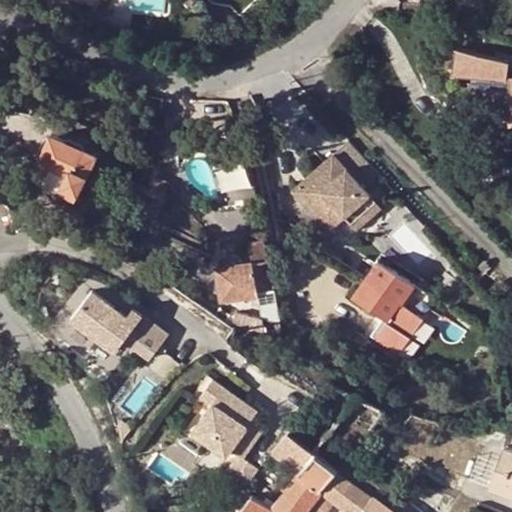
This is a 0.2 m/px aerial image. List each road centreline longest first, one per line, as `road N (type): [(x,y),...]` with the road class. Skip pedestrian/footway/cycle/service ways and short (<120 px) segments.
road 1 (residential): [(0,22),(140,72),(230,74),(276,57),(346,0)]
road 2 (unknown): [(0,249),(41,242),(110,265),(285,400)]
road 3 (residential): [(113,511),(97,462),(57,392),(0,315)]
